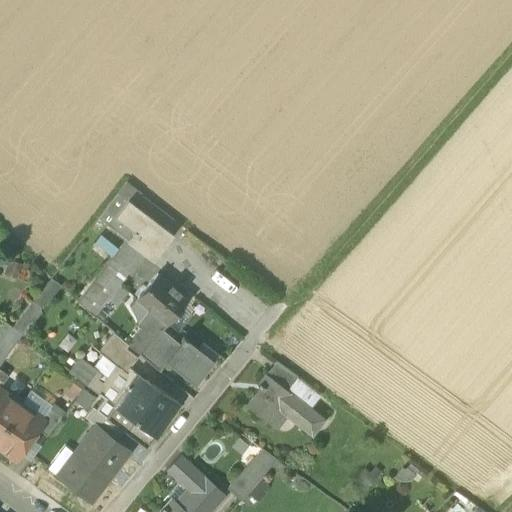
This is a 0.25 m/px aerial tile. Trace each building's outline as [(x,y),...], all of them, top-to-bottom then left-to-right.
[(128,200),(167,230),(174,220),(125,183),(98,217),(127,239),(132,232),(131,231),(134,228),(116,214),(128,200)] [(146,254),(147,255),(167,230),(128,200),(116,214),(134,228),(131,231),(132,232),(127,239),(146,254)] [(101,234),(94,243),(111,257),(118,248),(101,234)] [(129,272),(131,273),(145,255),(127,240),(112,259),(129,272)] [(22,264),(9,259),(4,274),(17,278),(22,264)] [(78,302),(94,316),(108,298),(120,284),(129,272),(112,259),(78,302)] [(137,298),(150,309),(166,323),(187,299),(157,274),(137,298)] [(21,334),(40,311),(39,307),(57,283),(51,278),(33,301),(12,327),(21,334)] [(129,291),(120,284),(108,298),(117,305),(129,291)] [(150,309),(137,298),(131,305),(138,324),(150,309)] [(167,324),(166,323),(150,309),(138,324),(137,326),(141,329),(128,345),(140,355),(161,329),(162,330),(167,324)] [(4,320),(0,326),(0,345),(9,351),(21,334),(12,327),(4,320)] [(179,344),(162,330),(161,329),(140,355),(159,371),(166,361),(179,345),(179,344)] [(118,367),(128,375),(130,371),(131,372),(131,371),(132,370),(129,368),(137,358),(126,348),(128,345),(114,333),(99,351),(102,354),(118,367)] [(181,342),(179,344),(179,345),(166,361),(195,384),(218,354),(202,341),(197,348),(185,338),(184,338),(183,337),(180,341),(181,342)] [(0,363),(9,351),(0,345),(0,363)] [(102,354),(91,367),(101,375),(109,381),(118,367),(102,354)] [(69,371),(100,394),(106,385),(98,379),(101,375),(91,367),(78,358),(69,371)] [(266,373),(287,390),(298,377),(276,361),(266,373)] [(105,416),(106,417),(137,375),(131,371),(131,372),(130,371),(128,375),(118,367),(109,381),(106,385),(100,394),(105,398),(96,409),(105,416)] [(0,386),(8,375),(0,369),(0,386)] [(288,416),(312,435),(324,420),(310,409),(287,390),(266,373),(257,385),(262,388),(259,392),(258,391),(247,405),(265,419),(275,406),(288,416)] [(155,387),(137,375),(106,417),(124,431),(146,448),(177,403),(160,391),(163,387),(158,383),(155,387)] [(321,395),(298,377),(287,390),(310,409),(321,395)] [(73,400),(83,385),(75,379),(64,394),(73,400)] [(87,409),(96,397),(83,388),(75,400),(87,409)] [(0,432),(20,404),(0,389),(0,432)] [(41,419),(50,408),(52,405),(31,390),(20,404),(41,419)] [(41,419),(20,404),(0,432),(0,448),(15,459),(19,454),(31,437),(37,428),(43,420),(41,419)] [(275,406),(265,419),(277,429),(288,416),(275,406)] [(105,416),(96,409),(92,407),(85,417),(95,425),(97,426),(105,416)] [(37,428),(47,435),(61,416),(50,408),(41,419),(43,420),(37,428)] [(97,426),(116,441),(124,431),(106,417),(105,416),(97,426)] [(57,475),(89,499),(115,466),(116,467),(129,451),(116,441),(97,426),(95,425),(74,453),(58,473),(57,475)] [(40,444),(31,437),(19,454),(29,461),(40,444)] [(47,467),(57,475),(58,473),(74,453),(64,445),(47,467)] [(227,489),(240,500),(247,492),(256,483),(276,459),(262,448),(257,455),(260,457),(247,472),(244,470),(227,489)] [(159,511),(207,511),(224,494),(204,476),(204,477),(180,455),(167,469),(192,491),(189,494),(179,505),(172,498),(159,511)] [(367,490),(383,471),(376,466),(371,472),(365,467),(354,480),(367,490)] [(403,466),(395,477),(398,479),(403,480),(409,480),(414,478),(418,474),(408,466),(406,468),(403,466)] [(167,494),(172,498),(179,505),(189,494),(177,483),(167,494)] [(267,492),(256,483),(247,492),(258,502),(267,492)]
